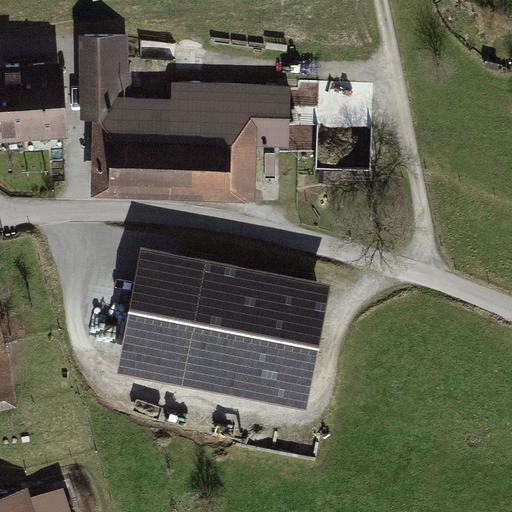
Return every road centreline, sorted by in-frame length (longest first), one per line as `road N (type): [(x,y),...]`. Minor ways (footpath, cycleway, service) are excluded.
road 1 (unclassified): [(511,308),(335,243),(218,217),(112,204),(0,209)]
road 2 (track): [(375,0),(427,273)]
